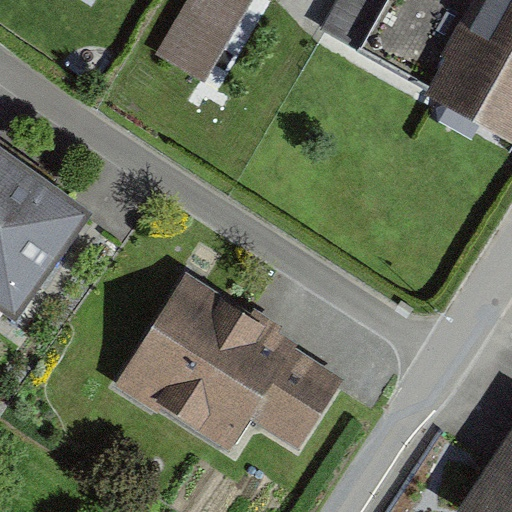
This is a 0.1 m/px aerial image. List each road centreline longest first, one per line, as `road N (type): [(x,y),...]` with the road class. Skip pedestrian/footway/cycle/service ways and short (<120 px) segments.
road 1 (residential): [(454,346),(414,340),(0,61)]
road 2 (residential): [(344,511),(454,346)]
